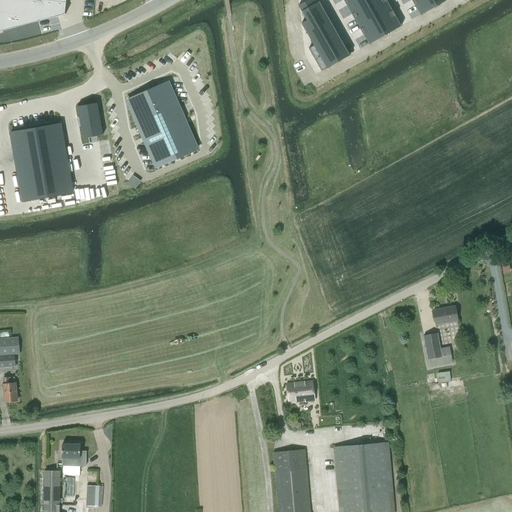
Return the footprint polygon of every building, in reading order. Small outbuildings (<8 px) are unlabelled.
[(64,14),(65,0),(1,0),(0,16),(0,31),(65,14),(64,14)] [(319,0),(307,0),(299,5),(308,20),(303,23),(316,45),(310,48),(323,70),(351,54),(319,0)] [(344,0),(370,43),(401,25),(387,0),(344,0)] [(414,0),(422,13),(445,0),(414,0)] [(167,82),(127,100),(139,126),(137,127),(140,134),(142,133),(157,167),(197,150),(167,82)] [(98,103),(79,107),(84,137),(104,133),(98,103)] [(61,124),(12,133),(25,202),(74,193),(61,124)] [(128,182),(136,187),(141,180),(134,174),(128,182)] [(508,262),(501,263),(502,273),(510,272),(508,262)] [(436,324),(458,320),(455,306),(433,310),(436,324)] [(437,333),(423,336),(428,359),(430,359),(432,367),(452,363),(451,355),(442,357),(440,348),(437,333)] [(0,367),(16,366),(14,354),(20,353),(18,337),(0,338),(0,367)] [(449,372),(437,374),(438,383),(451,382),(449,372)] [(5,402),(17,401),(15,377),(3,378),(4,384),(3,384),(5,402)] [(286,385),(288,402),(306,400),(306,403),(315,402),(313,382),(286,385)] [(300,429),(300,425),(289,421),(286,423),(292,430),(300,429)] [(62,444),(62,458),(62,466),(86,466),(86,451),(80,451),(80,444),(62,444)] [(339,511),(393,511),(388,444),(335,448),(339,511)] [(309,511),(305,451),(273,453),(277,511),(309,511)] [(59,511),(60,510),(60,471),(45,470),(43,511),(59,511)] [(65,495),(74,496),(74,477),(65,477),(65,495)] [(85,505),(98,506),(99,486),(86,485),(85,505)]
